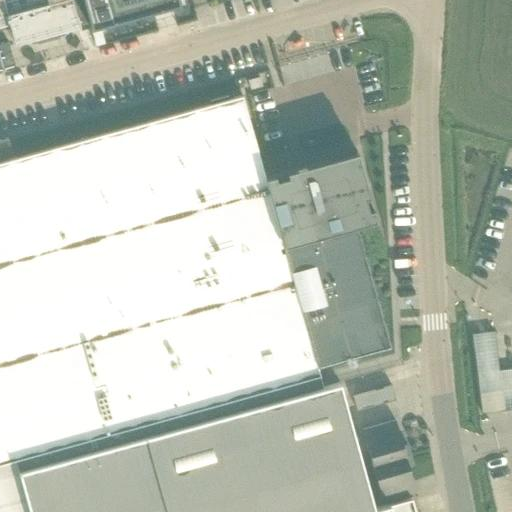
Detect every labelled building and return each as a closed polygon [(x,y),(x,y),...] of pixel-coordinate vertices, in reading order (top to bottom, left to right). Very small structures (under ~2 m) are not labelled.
[(0,0),(0,23),(4,23),(5,26),(10,25),(15,42),(35,37),(36,41),(57,35),(56,31),(77,26),(69,0),(9,0),(3,2),(2,0),(0,0)] [(0,44),(0,68),(13,65),(6,43),(0,44)] [(28,511),(14,460),(319,375),(316,366),(315,363),(386,343),(353,226),(356,225),(375,220),(356,151),(304,165),(302,163),(294,165),(295,168),(264,177),(241,95),(12,158),(0,161),(0,511),(28,511)] [(0,153),(10,151),(7,138),(0,139),(0,153)] [(493,331),(471,334),(481,414),(504,411),(493,331)] [(414,511),(411,498),(391,503),(373,508),(339,383),(322,387),(319,375),(14,460),(28,511),(414,511)] [(353,396),(356,410),(395,400),(391,386),(353,396)] [(361,430),(372,466),(410,455),(407,445),(402,446),(394,420),(361,430)] [(410,455),(372,466),(382,501),(415,492),(407,466),(412,465),(410,455)]
